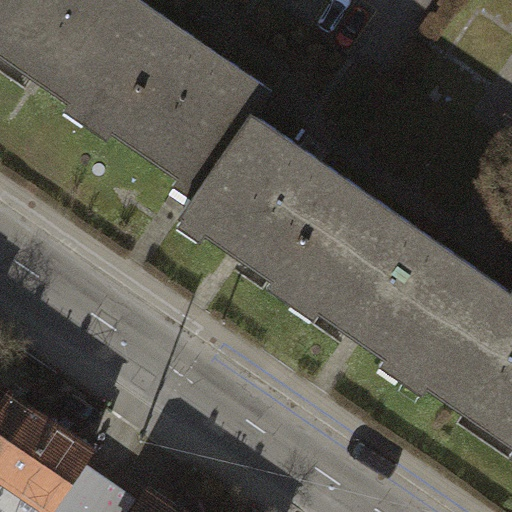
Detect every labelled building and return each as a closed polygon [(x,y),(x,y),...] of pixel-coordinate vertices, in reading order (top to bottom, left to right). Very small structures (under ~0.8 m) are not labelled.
[(0,0),(0,74),(64,118),(145,0),(0,0)] [(254,98),(267,76),(156,0),(145,0),(64,118),(182,200),(254,98)] [(288,302),(373,179),(254,98),(182,200),(169,221),(288,302)] [(407,384),(492,260),(373,179),(288,302),(407,384)] [(511,455),(511,274),(492,260),(407,384),(511,455)] [(0,451),(34,404),(0,379),(0,451)] [(0,451),(0,480),(45,511),(93,445),(34,404),(0,451)] [(194,511),(156,485),(136,511),(194,511)]
